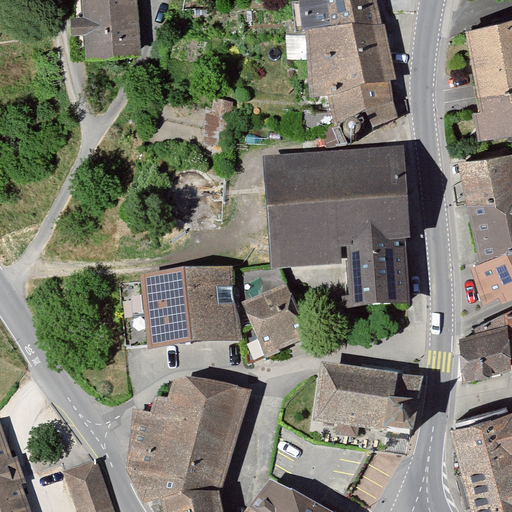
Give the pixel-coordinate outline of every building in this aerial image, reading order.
[(136,0),(82,0),(87,62),(141,58),(136,0)] [(376,0),(294,0),(287,1),(304,99),(323,104),(329,131),(359,124),(369,141),(399,124),(376,0)] [(511,19),(459,31),(474,112),(469,114),(470,146),(511,135),(511,19)] [(398,152),(257,161),(251,218),(263,274),(334,270),(335,317),(405,313),(399,264),(407,264),(396,204),(398,152)] [(466,267),(481,308),(511,292),(511,171),(509,154),(452,164),(475,260),(466,267)] [(171,275),(133,281),(139,359),(180,351),(236,347),(227,274),(171,275)] [(304,340),(278,288),(233,310),(259,363),(304,340)] [(499,326),(459,339),(464,385),(507,372),(503,358),(511,356),(511,307),(499,314),(499,326)] [(422,377),(322,363),(314,419),(414,433),(422,377)] [(250,394),(186,376),(177,382),(174,400),(159,397),(156,415),(141,413),(131,470),(139,511),(160,507),(161,511),(224,511),(224,502),(222,498),(250,394)] [(511,511),(511,414),(452,431),(476,511),(511,511)] [(0,511),(25,511),(19,495),(27,492),(16,459),(11,461),(0,429),(0,511)] [(111,511),(93,463),(57,476),(70,511),(111,511)] [(315,511),(272,485),(252,511),(315,511)]
